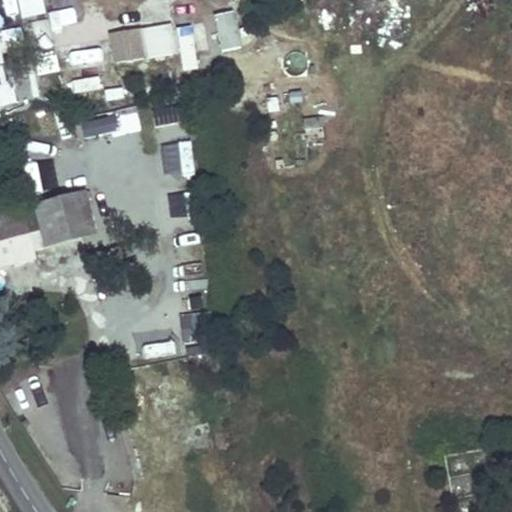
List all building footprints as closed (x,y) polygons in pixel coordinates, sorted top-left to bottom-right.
[(41,0),(17,0),(21,34),(45,31),(41,0)] [(213,18),(221,53),(240,49),(232,14),(213,18)] [(108,36),(112,66),(175,57),(171,27),(108,36)] [(176,31),(182,73),(198,71),(191,28),(176,31)] [(0,107),(13,104),(0,53),(0,107)] [(305,139),(306,156),(323,156),(323,138),(305,139)] [(83,196),(0,218),(0,269),(33,261),(31,253),(94,236),(83,196)] [(96,237),(112,235),(108,197),(92,199),(96,237)] [(185,281),(205,280),(202,248),(183,249),(185,281)] [(121,249),(82,259),(88,284),(127,275),(121,249)] [(181,343),(210,342),(209,313),(180,314),(181,343)] [(140,329),(143,359),(176,356),(174,326),(140,329)] [(42,445),(71,435),(62,407),(33,416),(42,445)]
